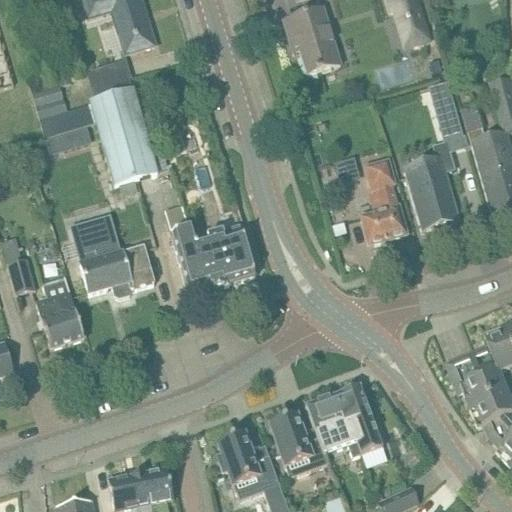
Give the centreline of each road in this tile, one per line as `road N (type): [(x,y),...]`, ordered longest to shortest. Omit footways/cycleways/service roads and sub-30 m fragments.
road 1 (tertiary): [(346,323),(313,296),(278,239),(207,0)]
road 2 (tertiary): [(509,511),(467,470),(400,372),(346,323)]
road 3 (tertiary): [(175,407),(346,323)]
road 4 (residential): [(51,446),(0,279)]
road 5 (unclassified): [(346,323),(511,276)]
road 6 (tertiary): [(51,446),(175,407)]
